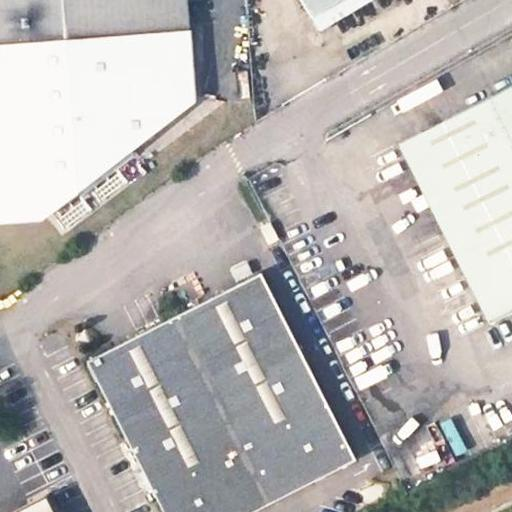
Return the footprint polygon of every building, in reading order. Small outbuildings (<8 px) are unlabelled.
[(0,0),(0,40),(188,26),(185,0),(0,0)] [(297,0),(306,15),(331,0),(297,0)] [(188,26),(0,40),(0,225),(48,222),(194,108),(188,26)] [(511,76),(392,138),(485,316),(511,302),(511,76)] [(264,271),(85,362),(161,511),(241,511),(356,454),(264,271)] [(40,511),(36,501),(9,511),(40,511)]
